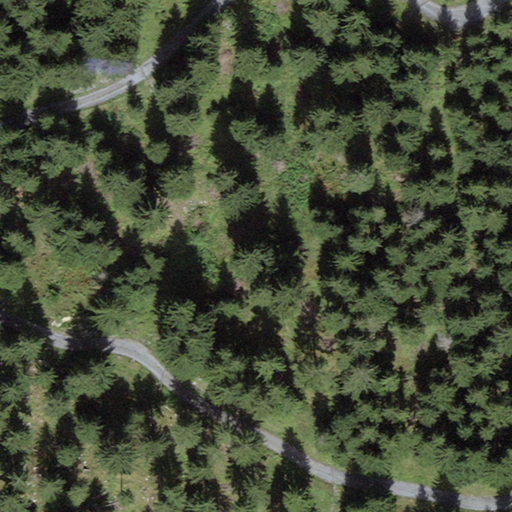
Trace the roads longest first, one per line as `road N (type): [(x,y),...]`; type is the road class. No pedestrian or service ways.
road 1 (track): [(0,314),(74,345),(135,344),(171,385),(360,493),(511,500)]
road 2 (track): [(224,0),(140,79),(0,137)]
